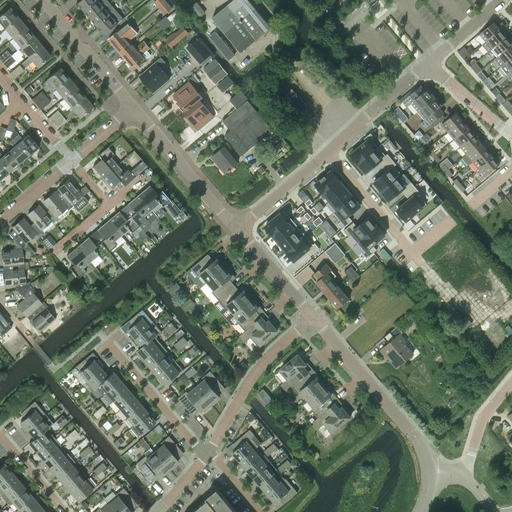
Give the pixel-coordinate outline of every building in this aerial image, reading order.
[(83,0),(79,4),(85,11),(98,0),(83,0)] [(107,0),(98,0),(85,11),(91,19),(110,3),(107,0)] [(155,4),(159,9),(167,2),(165,0),(151,0),(150,0),(142,7),(146,12),(155,4)] [(248,0),(233,0),(212,18),(241,52),(271,27),(248,0)] [(167,2),(159,9),(164,15),(173,8),(167,2)] [(110,3),(91,19),(98,27),(117,11),(110,3)] [(0,15),(0,23),(4,29),(18,18),(9,8),(0,15)] [(167,18),(172,24),(183,14),(178,9),(172,14),(171,12),(168,15),(169,16),(167,18)] [(117,11),(98,27),(105,35),(123,19),(117,11)] [(18,18),(4,29),(13,38),(26,27),(18,18)] [(479,34),(486,42),(505,25),(502,22),(497,26),(493,22),(479,34)] [(109,40),(115,47),(135,30),(129,23),(121,30),(121,29),(109,40)] [(171,47),(188,33),(188,32),(191,29),(187,24),(184,27),(183,26),(165,41),(171,47)] [(505,25),(486,42),(482,45),(488,52),(492,49),(506,37),(503,33),(508,29),(505,25)] [(26,27),(13,38),(20,48),(34,37),(26,27)] [(135,30),(115,47),(121,54),(133,44),(130,40),(138,34),(135,30)] [(216,30),(209,36),(228,60),(235,54),(216,30)] [(34,37),(20,48),(29,57),(42,46),(34,37)] [(506,37),(492,49),(498,56),(511,44),(511,38),(509,41),(506,37)] [(210,55),(196,39),(186,47),(200,63),(210,55)] [(133,44),(121,54),(127,61),(147,44),(144,41),(136,48),(133,44)] [(147,44),(127,61),(134,70),(146,60),(151,55),(147,51),(150,48),(147,44)] [(511,44),(498,56),(494,59),(501,67),(504,64),(511,56),(511,44)] [(42,46),(29,57),(21,64),(25,68),(32,61),(37,67),(50,56),(42,46)] [(459,51),(458,52),(464,59),(470,54),(474,51),(470,46),(466,49),(464,47),(459,51)] [(7,51),(0,55),(0,62),(1,64),(11,56),(7,51)] [(11,56),(1,64),(5,69),(15,61),(11,56)] [(153,93),(170,79),(160,67),(165,63),(161,58),(149,69),(152,73),(143,81),(153,93)] [(215,58),(202,69),(206,73),(215,83),(227,75),(228,74),(219,63),(215,58)] [(19,65),(9,73),(14,79),(23,71),(19,65)] [(47,79),(55,89),(68,78),(60,68),(47,79)] [(235,85),(227,75),(215,83),(213,85),(222,96),(235,85)] [(68,78),(55,89),(63,98),(76,88),(68,78)] [(184,113),(200,100),(196,95),(199,93),(189,82),(174,95),(181,103),(179,105),(185,112),(184,113)] [(411,104),(418,112),(435,97),(427,89),(424,91),(420,86),(401,101),(406,107),(411,104)] [(76,88),(63,98),(71,108),(84,97),(76,88)] [(282,97),(297,114),(307,106),(292,89),(282,97)] [(229,100),(237,109),(248,100),(241,91),(229,100)] [(41,92),(31,100),(36,105),(45,97),(41,92)] [(45,97),(36,105),(40,110),(50,102),(45,97)] [(84,97),(71,108),(79,117),(92,107),(84,97)] [(425,129),(430,125),(432,128),(445,118),(442,115),(443,114),(439,108),(442,106),(435,97),(418,112),(424,120),(420,123),(425,129)] [(214,116),(200,100),(184,113),(193,123),(195,120),(201,127),(214,116)] [(223,121),(230,130),(225,135),(241,155),(260,139),(265,146),(278,136),(255,109),(248,100),(237,109),(223,121)] [(57,111),(47,119),(52,124),(61,116),(57,111)] [(441,124),(448,132),(462,120),(456,112),(441,124)] [(61,116),(52,124),(56,129),(66,121),(61,116)] [(10,119),(6,129),(6,130),(12,132),(16,121),(10,119)] [(462,120),(448,132),(454,139),(468,127),(462,120)] [(454,139),(460,147),(474,135),(468,127),(454,139)] [(312,134),(307,128),(302,132),(307,138),(312,134)] [(366,141),(350,155),(358,163),(374,149),(368,142),(374,137),(370,133),(364,138),(366,141)] [(14,138),(29,155),(38,147),(28,135),(23,140),(18,135),(14,138)] [(460,147),(466,154),(481,142),(474,135),(460,147)] [(14,147),(8,152),(18,164),(29,155),(14,138),(10,142),(14,147)] [(276,151),(286,143),(283,139),(273,147),(276,151)] [(468,165),(472,161),(487,149),(481,142),(466,154),(462,158),(468,165)] [(374,149),(358,163),(366,173),(378,163),(382,167),(392,159),(387,154),(385,155),(378,146),(374,149)] [(101,160),(92,167),(101,178),(117,165),(110,158),(114,155),(107,147),(97,155),(101,160)] [(238,163),(224,147),(212,157),(226,173),(228,171),(229,172),(231,170),(231,169),(238,163)] [(487,149),(472,161),(479,169),(493,157),(487,149)] [(0,162),(8,172),(18,164),(8,152),(3,156),(0,152),(0,162)] [(493,157),(479,169),(485,176),(499,164),(493,157)] [(386,172),(374,182),(382,192),(398,178),(402,175),(394,166),(396,164),(392,159),(382,167),(386,172)] [(0,179),(8,172),(0,162),(0,179)] [(117,165),(101,178),(111,189),(120,181),(123,186),(124,186),(133,178),(127,170),(123,173),(117,165)] [(331,171),(315,184),(323,193),(338,180),(331,171)] [(398,178),(382,192),(389,201),(401,190),(405,195),(415,187),(410,181),(405,186),(398,178)] [(53,193),(68,210),(73,206),(83,198),(81,195),(69,179),(58,188),(65,196),(60,200),(53,192),(53,193)] [(338,180),(323,193),(330,201),(345,188),(338,180)] [(458,186),(460,189),(462,192),(466,189),(461,184),(458,186)] [(138,194),(151,210),(159,203),(161,207),(169,200),(161,191),(157,194),(149,185),(138,194)] [(409,200),(397,210),(406,221),(426,204),(418,194),(420,192),(415,187),(405,195),(409,200)] [(330,201),(326,204),(334,213),(353,197),(345,188),(330,201)] [(38,205),(53,223),(58,219),(56,216),(66,208),(68,210),(53,193),(43,201),(49,209),(45,213),(38,205)] [(151,210),(138,194),(128,203),(135,212),(130,216),(139,226),(143,232),(152,226),(144,216),(151,210)] [(353,197),(334,213),(340,221),(338,224),(342,229),(352,221),(348,216),(360,206),(353,197)] [(23,218),(37,236),(43,232),(41,229),(51,221),(52,223),(53,223),(38,205),(27,214),(34,222),(29,226),(23,218)] [(284,210),(265,226),(272,235),(291,219),(284,210)] [(108,220),(120,236),(128,229),(131,233),(139,226),(130,217),(126,220),(119,211),(108,220)] [(353,222),(343,230),(348,236),(350,234),(357,243),(377,226),(369,217),(357,227),(353,222)] [(23,218),(12,227),(19,235),(14,239),(22,249),(34,252),(27,244),(25,242),(35,234),(37,236),(23,218)] [(291,219),(272,235),(279,244),(299,228),(291,219)] [(104,239),(100,242),(108,252),(116,246),(113,242),(120,236),(108,220),(97,230),(104,239)] [(377,226),(357,243),(364,251),(362,253),(367,258),(377,250),(373,245),(385,235),(377,226)] [(299,228),(279,244),(287,253),(306,236),(299,228)] [(306,236),(287,253),(294,261),(305,252),(309,257),(319,248),(315,243),(313,244),(306,236)] [(77,246),(90,261),(97,255),(100,259),(108,252),(100,242),(96,246),(88,237),(77,246)] [(46,238),(42,241),(48,248),(49,249),(55,243),(51,238),(51,239),(48,241),(46,238)] [(3,271),(26,269),(25,262),(22,262),(21,250),(22,249),(14,239),(14,240),(15,250),(1,251),(2,265),(13,264),(13,270),(3,271)] [(82,268),(90,261),(77,246),(66,256),(74,265),(69,268),(78,278),(85,271),(82,268)] [(208,254),(191,268),(198,276),(201,274),(207,282),(224,268),(222,265),(223,264),(218,258),(214,261),(208,254)] [(314,274),(319,280),(316,283),(323,290),(324,289),(328,294),(338,286),(332,279),(336,275),(326,263),(314,274)] [(344,272),(349,277),(355,271),(351,266),(344,272)] [(207,282),(200,288),(213,304),(218,300),(235,286),(229,279),(233,276),(228,269),(226,270),(224,268),(207,282)] [(15,284),(15,290),(32,288),(27,282),(24,282),(23,269),(26,269),(3,271),(5,285),(15,284)] [(355,271),(349,277),(353,281),(360,276),(355,271)] [(173,285),(168,290),(173,296),(178,291),(173,285)] [(235,286),(218,300),(225,308),(228,306),(234,314),(251,300),(249,297),(250,296),(245,290),(241,293),(235,286)] [(333,300),(332,301),(338,308),(349,299),(338,286),(328,294),(333,300)] [(17,306),(25,316),(43,302),(43,301),(41,303),(32,293),(35,291),(32,288),(15,290),(17,290),(25,299),(17,306)] [(239,336),(262,318),(256,310),(260,307),(254,301),(253,302),(251,300),(234,314),(241,321),(238,323),(245,331),(239,336)] [(187,301),(182,306),(186,311),(192,307),(187,301)] [(47,307),(43,302),(25,316),(26,316),(33,310),(37,314),(29,321),(39,332),(54,319),(45,309),(47,307)] [(131,334),(135,339),(154,323),(142,309),(129,321),(133,326),(128,330),(132,333),(131,334)] [(262,318),(239,336),(245,343),(250,338),(258,347),(266,340),(267,342),(273,337),(272,336),(277,331),(269,321),(267,323),(262,318)] [(154,323),(135,339),(139,344),(140,343),(143,346),(143,347),(161,331),(154,323)] [(164,329),(167,332),(174,326),(171,323),(164,329)] [(174,326),(167,332),(170,335),(177,329),(174,326)] [(397,326),(383,337),(388,343),(380,350),(386,358),(389,355),(398,366),(413,354),(404,343),(405,341),(400,335),(403,332),(397,326)] [(143,347),(143,346),(137,351),(140,355),(139,355),(144,360),(162,345),(155,337),(161,332),(161,331),(143,347)] [(179,341),(182,346),(187,341),(183,337),(179,341)] [(178,350),(182,346),(179,341),(174,345),(178,350)] [(162,345),(144,360),(148,365),(149,365),(151,368),(169,353),(162,345)] [(187,352),(191,356),(196,352),(192,347),(187,352)] [(169,353),(151,368),(154,371),(153,372),(157,377),(176,361),(169,354),(169,353)] [(281,385),(286,391),(308,372),(303,367),(306,365),(297,355),(292,360),(291,358),(285,363),(286,364),(278,371),(279,372),(286,380),(281,385)] [(84,359),(70,371),(82,384),(101,368),(97,363),(96,364),(93,360),(88,364),(84,359)] [(176,361),(157,377),(162,382),(163,381),(166,385),(183,370),(176,361)] [(101,368),(82,384),(89,393),(107,377),(104,374),(105,373),(101,368)] [(196,387),(211,405),(218,399),(217,398),(219,396),(217,394),(224,388),(210,371),(202,378),(204,381),(196,387)] [(99,384),(95,388),(102,395),(102,396),(120,380),(116,375),(115,376),(112,372),(110,374),(107,377),(99,384)] [(308,372),(286,391),(292,387),(298,394),(301,392),(307,400),(324,386),(322,383),(323,382),(318,376),(314,379),(308,372)] [(120,380),(102,396),(109,404),(126,389),(124,386),(124,385),(120,380)] [(312,422),(313,423),(335,404),(329,397),(333,394),(327,387),(326,389),(324,386),(307,400),(314,408),(311,410),(318,418),(312,422)] [(205,411),(211,405),(196,387),(188,394),(186,391),(178,398),(192,415),(199,409),(202,411),(204,409),(205,411)] [(126,389),(109,404),(113,401),(120,409),(134,397),(130,392),(129,392),(126,389)] [(263,389),(258,394),(267,404),(272,399),(263,389)] [(80,400),(83,403),(90,397),(88,393),(80,400)] [(90,397),(83,403),(86,406),(93,400),(90,397)] [(134,397),(120,409),(127,417),(140,406),(137,402),(138,402),(134,397)] [(22,426),(26,431),(46,415),(34,401),(20,413),(25,418),(20,422),(23,425),(22,426)] [(335,404),(313,423),(318,429),(323,424),(331,433),(331,434),(339,427),(340,428),(346,423),(345,422),(350,417),(342,407),(340,410),(335,404)] [(99,412),(101,414),(106,410),(102,406),(97,410),(99,412)] [(140,406),(127,417),(133,425),(130,428),(134,425),(148,413),(144,408),(143,409),(140,406)] [(96,418),(101,414),(99,412),(97,410),(93,414),(96,418)] [(251,412),(247,419),(249,422),(255,417),(251,412)] [(134,425),(130,428),(137,437),(154,422),(151,419),(152,418),(148,413),(134,425)] [(46,415),(26,431),(31,436),(31,435),(34,438),(34,439),(53,423),(46,415)] [(55,421),(58,424),(65,418),(62,415),(55,421)] [(65,418),(58,424),(61,428),(68,422),(65,418)] [(111,426),(115,431),(120,427),(116,422),(111,426)] [(31,441),(29,443),(36,451),(53,437),(46,429),(53,424),(53,423),(34,439),(34,438),(31,441)] [(110,435),(115,431),(111,426),(107,430),(110,435)] [(72,435),(73,438),(78,434),(74,429),(70,433),(72,435)] [(237,449),(233,453),(236,456),(235,457),(239,462),(256,448),(258,446),(251,438),(254,435),(250,430),(246,432),(233,444),(237,449)] [(68,442),(73,438),(72,435),(70,433),(65,437),(68,442)] [(154,452),(169,470),(176,465),(175,463),(177,461),(175,459),(182,453),(168,436),(160,443),(162,446),(154,452)] [(53,437),(36,451),(43,460),(60,445),(53,437)] [(116,441),(113,444),(116,447),(119,444),(119,445),(124,441),(120,437),(115,441),(116,441)] [(270,450),(272,452),(277,448),(273,443),(269,447),(270,450)] [(60,445),(43,460),(50,468),(67,453),(63,456),(57,449),(60,445)] [(86,452),(87,454),(92,450),(88,446),(84,450),(86,452)] [(144,456),(136,463),(150,480),(157,474),(159,476),(161,474),(163,476),(169,470),(154,452),(150,447),(143,453),(147,458),(146,459),(144,456)] [(267,456),(272,452),(270,450),(269,447),(264,451),(267,456)] [(256,448),(239,462),(243,467),(244,466),(247,470),(260,458),(263,456),(256,448)] [(82,458),(87,454),(86,452),(84,450),(79,454),(82,458)] [(67,453),(50,468),(57,476),(74,462),(67,453)] [(260,458),(247,470),(250,473),(249,474),(253,479),(267,466),(260,458)] [(284,466),(286,468),(291,464),(287,460),(282,464),(284,466)] [(74,462),(57,476),(64,484),(68,480),(77,473),(71,465),(74,462)] [(99,468),(101,471),(106,467),(102,462),(98,466),(99,468)] [(267,466),(253,479),(257,484),(258,483),(261,486),(274,474),(278,471),(271,463),(267,466)] [(0,481),(2,480),(11,473),(4,464),(0,467),(0,481)] [(281,472),(286,468),(284,466),(282,464),(278,468),(281,472)] [(96,475),(101,471),(99,468),(98,466),(93,471),(96,475)] [(274,474),(261,486),(264,489),(263,490),(267,495),(281,482),(285,479),(280,474),(278,471),(274,474)] [(2,480),(0,481),(0,495),(0,496),(18,481),(11,473),(2,480)] [(68,480),(64,484),(71,493),(88,478),(84,481),(77,473),(68,480)] [(88,478),(71,493),(78,501),(95,487),(88,478)] [(281,482),(267,495),(271,500),(272,499),(275,503),(280,499),(284,504),(297,493),(286,479),(285,479),(281,482)] [(18,481),(0,496),(7,504),(11,501),(25,489),(18,481)] [(109,504),(115,511),(130,511),(137,505),(123,488),(114,495),(116,497),(109,504)] [(25,489),(11,501),(18,509),(13,511),(14,511),(32,497),(25,489)] [(206,501),(193,511),(235,511),(220,493),(219,492),(217,489),(206,499),(207,500),(206,501)] [(32,497),(14,511),(31,511),(39,506),(32,497)]
